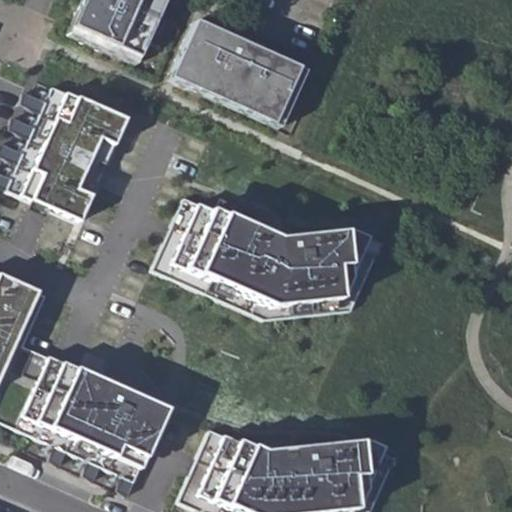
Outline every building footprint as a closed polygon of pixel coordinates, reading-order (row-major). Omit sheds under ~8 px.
[(80,0),(68,30),(129,56),(150,7),(158,11),(162,0),(80,0)] [(129,56),(68,30),(65,36),(133,66),(158,11),(150,7),(129,56)] [(190,24),(168,74),(229,101),(226,108),(233,111),(236,104),(272,120),(294,70),(190,24)] [(236,104),(233,111),(276,130),(300,74),(294,70),(272,120),(236,104)] [(229,101),(168,74),(165,80),(226,108),(229,101)] [(48,89),(2,192),(74,223),(119,120),(48,89)] [(179,199),(148,271),(260,320),(347,314),(376,247),(347,234),(272,239),(179,199)] [(40,299),(0,281),(0,426),(50,449),(61,454),(84,464),(95,469),(118,479),(129,484),(161,413),(18,349),(40,299)] [(256,455),(205,433),(173,504),(191,511),(367,511),(392,458),(362,445),(256,455)] [(61,454),(50,449),(44,463),(55,467),(61,454)] [(95,469),(84,464),(78,478),(89,483),(95,469)] [(123,498),(129,484),(118,479),(112,493),(123,498)]
